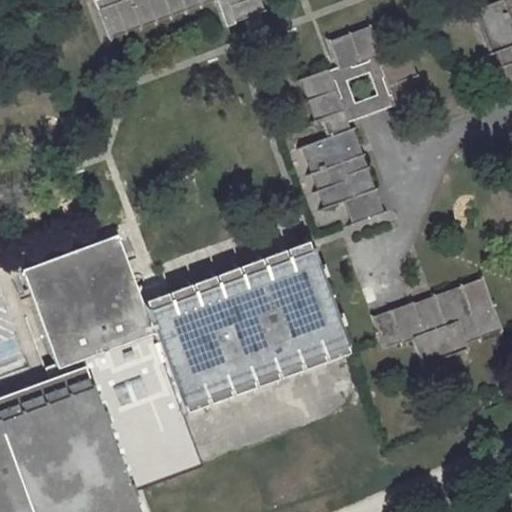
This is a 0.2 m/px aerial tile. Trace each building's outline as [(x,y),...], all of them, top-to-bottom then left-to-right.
[(92,0),(94,5),(104,31),(186,0),(213,0),(222,20),(223,19),(256,7),(253,0),(92,0)] [(511,0),(481,0),(465,7),(482,49),(486,48),(500,83),(511,78),(511,0)] [(327,62),(284,78),(297,113),(310,109),(316,129),(289,138),(311,199),(367,178),(354,145),(348,147),(337,117),(416,86),(401,45),(373,56),(357,14),(315,29),(327,62)] [(0,511),(133,511),(127,492),(198,466),(182,418),(350,358),(354,356),(311,237),(139,298),(117,239),(23,275),(60,377),(0,399),(0,511)] [(431,292),(419,297),(408,301),(404,290),(365,305),(377,341),(406,329),(418,363),(464,346),(462,340),(497,326),(475,264),(428,281),(431,292)]
